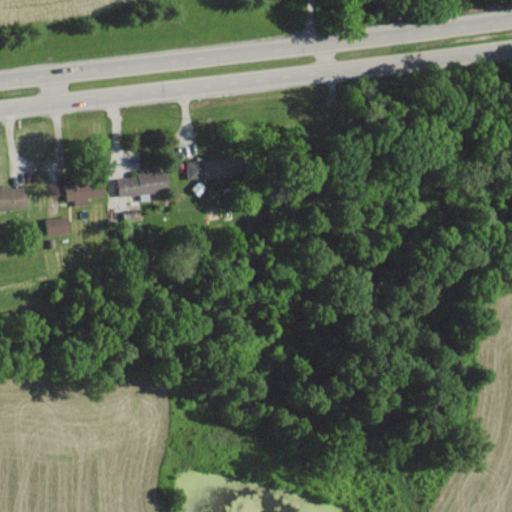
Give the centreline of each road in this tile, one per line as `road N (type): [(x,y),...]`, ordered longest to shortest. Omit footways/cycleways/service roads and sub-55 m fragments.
road 1 (primary): [(511,18),(0,79)]
road 2 (primary): [(0,104),(511,45)]
